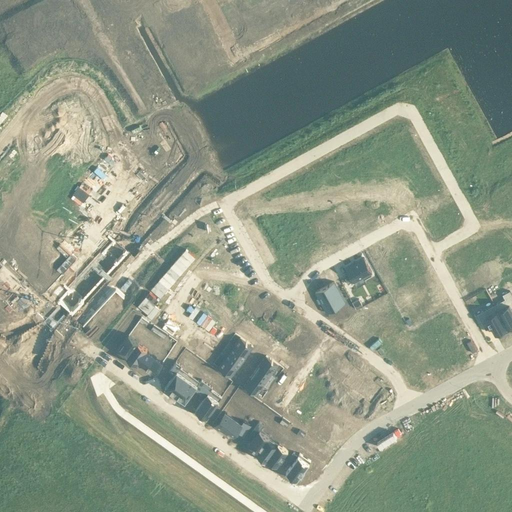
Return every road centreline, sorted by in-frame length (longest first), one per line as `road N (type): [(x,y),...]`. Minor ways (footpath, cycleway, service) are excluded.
road 1 (residential): [(71,330),(305,504),(342,451),(410,405)]
road 2 (residential): [(224,202),(398,108),(413,113),(475,226),(428,251)]
road 3 (residential): [(71,330),(179,219),(224,202)]
road 4 (residential): [(0,269),(27,294),(135,171)]
road 5 (tertiary): [(133,0),(111,13),(0,140)]
road 6 (residential): [(293,302),(316,269),(411,218),(428,251)]
road 7 (residential): [(410,405),(393,374),(293,302)]
road 8 (residential): [(428,251),(491,364)]
road 9 (residential): [(293,302),(266,284),(224,202)]
